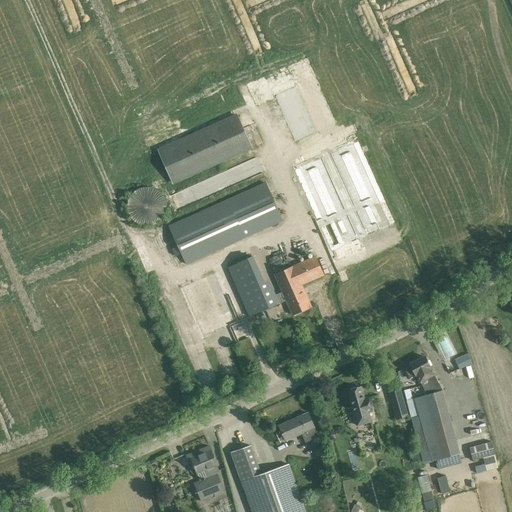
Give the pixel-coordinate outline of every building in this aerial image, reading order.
[(250,149),(235,115),(159,149),(174,183),(250,149)] [(334,260),(362,248),(358,239),(395,223),(358,141),(294,170),(334,260)] [(283,221),(266,183),(169,227),(186,265),(283,221)] [(166,210),(166,207),(166,203),(165,200),(163,197),(161,194),(159,192),(156,190),(153,188),(150,188),(146,187),(143,188),(140,189),(137,190),(134,192),(132,194),(130,196),(130,197),(129,199),(128,200),(127,203),(127,207),(127,210),(128,214),(130,217),(132,219),(134,222),(137,224),(140,225),(143,226),(146,226),(150,226),(153,225),(156,224),(159,222),(161,219),(163,217),(165,214),(166,210)] [(311,307),(307,298),(301,285),(323,275),(315,257),(275,274),(289,306),(293,315),(311,307)] [(269,298),(251,259),(227,270),(248,317),(278,303),(274,296),(269,298)] [(346,273),(339,276),(342,283),(349,280),(346,273)] [(234,323),(213,274),(182,287),(203,336),(234,323)] [(229,353),(216,357),(224,380),(236,376),(229,353)] [(467,355),(460,358),(464,367),(470,364),(467,355)] [(410,365),(404,369),(410,379),(416,375),(420,382),(425,392),(426,395),(416,398),(415,398),(423,428),(415,430),(424,464),(441,459),(443,467),(461,462),(458,454),(459,454),(442,391),(443,391),(435,376),(433,377),(432,375),(434,375),(430,368),(424,356),(416,361),(410,364),(410,365)] [(364,399),(361,387),(347,390),(357,425),(370,422),(368,412),(372,411),(368,398),(364,399)] [(400,389),(389,392),(391,399),(395,412),(405,409),(402,396),(400,389)] [(288,425),(287,422),(279,426),(283,435),(285,441),(301,434),(305,443),(318,437),(312,422),(307,413),(307,414),(291,421),(292,424),(288,425)] [(328,452),(322,438),(311,443),(317,457),(328,452)] [(493,455),(490,442),(469,447),(472,460),(493,455)] [(305,511),(301,501),(288,464),(261,474),(250,445),(231,452),(234,462),(252,511),(305,511)] [(186,455),(191,468),(194,467),(197,473),(200,481),(195,484),(202,500),(224,491),(215,472),(218,471),(213,459),(214,458),(209,446),(186,455)] [(429,474),(419,476),(423,493),(432,491),(429,474)] [(437,478),(442,494),(450,492),(445,476),(437,478)]
